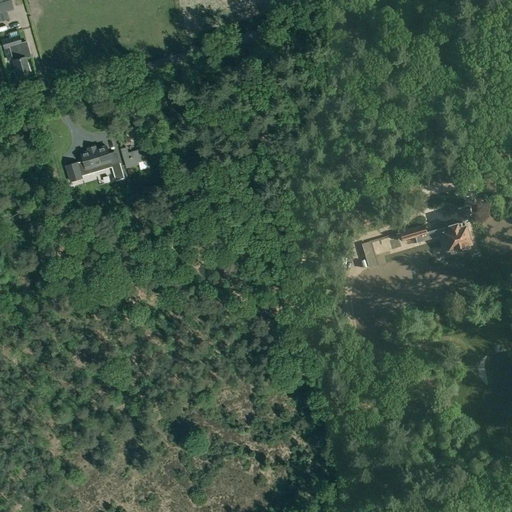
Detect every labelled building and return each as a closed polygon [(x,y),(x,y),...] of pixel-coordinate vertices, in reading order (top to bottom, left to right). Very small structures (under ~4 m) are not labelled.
[(0,0),(0,13),(14,9),(11,0),(0,0)] [(10,38),(2,41),(4,49),(9,48),(12,47),(15,60),(12,61),(15,70),(16,69),(18,76),(30,72),(26,57),(27,57),(26,52),(28,51),(25,43),(22,44),(18,31),(9,34),(10,38)] [(177,131),(169,133),(175,156),(184,154),(177,131)] [(137,163),(146,160),(148,166),(159,162),(154,145),(143,148),(143,149),(128,154),(126,148),(122,150),(128,168),(137,165),(137,163)] [(106,146),(81,153),(83,162),(77,164),(77,163),(66,166),(70,181),(82,178),(81,176),(96,171),(94,167),(111,162),(106,146)] [(119,163),(112,166),(116,180),(124,178),(119,163)] [(471,243),(464,223),(444,230),(450,250),(471,243)] [(428,234),(425,225),(401,232),(403,241),(428,234)]
